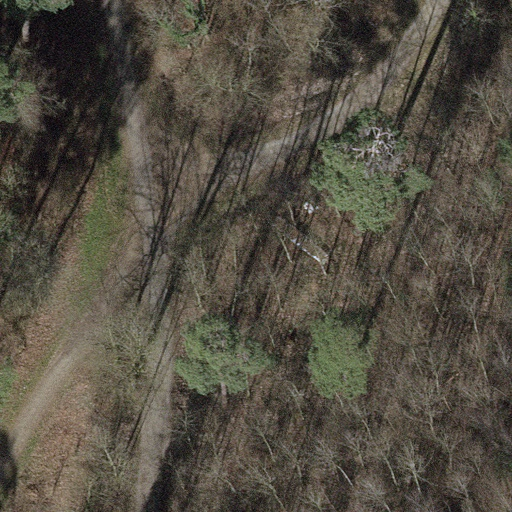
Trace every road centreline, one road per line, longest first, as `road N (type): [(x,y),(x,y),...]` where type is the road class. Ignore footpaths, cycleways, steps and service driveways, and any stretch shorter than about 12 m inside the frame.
road 1 (track): [(432,0),(412,40),(325,122),(163,194),(0,490)]
road 2 (track): [(164,511),(181,378),(163,194)]
road 3 (track): [(118,0),(163,194)]
